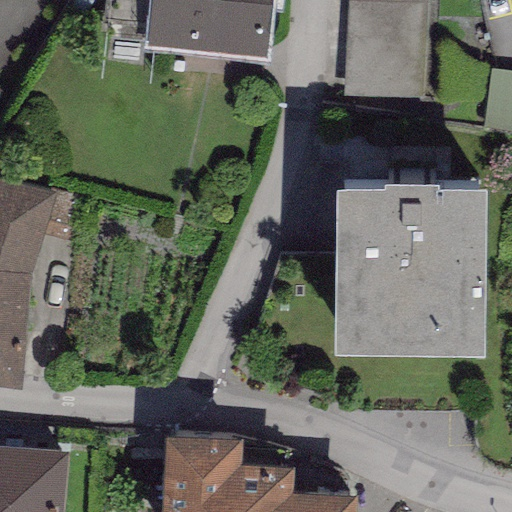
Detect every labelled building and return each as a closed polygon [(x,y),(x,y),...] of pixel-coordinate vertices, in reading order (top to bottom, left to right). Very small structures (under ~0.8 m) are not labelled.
[(268,0),(149,0),(147,28),(264,40),(268,0)] [(344,0),(339,96),(420,105),(427,0),(344,0)] [(511,64),(491,61),(482,121),(511,125),(511,64)] [(383,148),(335,147),(333,312),(484,314),(486,149),(436,148),(436,142),(383,142),(383,148)] [(55,181),(0,167),(0,370),(20,374),(29,259),(55,181)] [(242,415),(165,410),(157,511),(352,511),(356,473),(291,468),(293,443),(240,440),(242,415)] [(69,511),(77,426),(0,419),(0,511),(69,511)]
